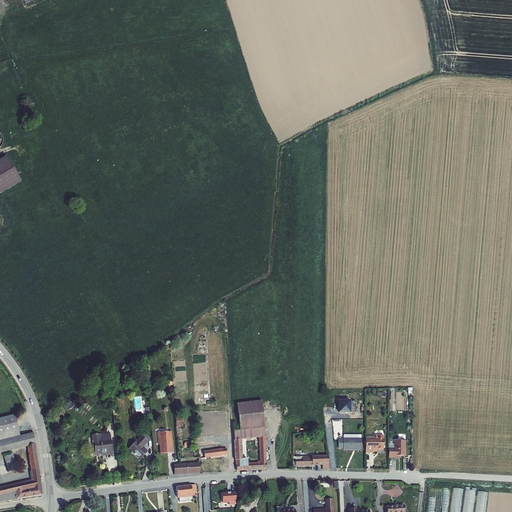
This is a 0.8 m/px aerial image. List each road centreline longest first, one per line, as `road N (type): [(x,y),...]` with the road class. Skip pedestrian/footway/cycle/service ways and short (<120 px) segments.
road 1 (track): [(319,121),(280,145),(269,272),(37,413)]
road 2 (residential): [(436,475),(280,473),(50,499)]
road 3 (tertiary): [(0,348),(39,419),(50,499)]
